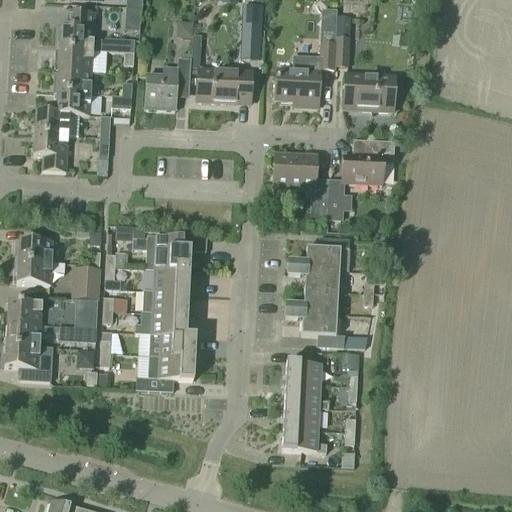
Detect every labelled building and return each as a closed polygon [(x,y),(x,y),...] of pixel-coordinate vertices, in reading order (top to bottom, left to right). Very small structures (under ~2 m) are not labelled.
[(242,10),(239,63),(258,64),(260,11),(242,10)] [(133,58),(133,45),(104,43),(92,47),(92,35),(93,21),(68,20),(68,33),(58,32),(57,55),(91,57),(91,56),(123,57),(123,58),(133,58)] [(334,49),(333,76),(334,76),(335,72),(347,73),(349,43),(348,43),(348,33),(336,32),(336,34),(334,34),(334,49)] [(318,64),(318,75),(333,76),(334,49),(326,48),(320,48),(319,64),(318,64)] [(57,55),(56,77),(90,78),(91,57),(57,55)] [(132,70),(133,58),(123,58),(122,70),(132,70)] [(275,73),(273,104),(299,106),(298,111),(316,112),(318,75),(318,64),(292,62),(291,74),(275,73)] [(160,73),(160,81),(143,81),(142,113),(173,115),(175,84),(187,84),(188,76),(189,76),(190,65),(177,64),(176,74),(160,73)] [(248,108),(249,77),(197,74),(195,106),(248,108)] [(56,77),(55,97),(89,99),(90,78),(56,77)] [(391,116),(393,81),(343,78),(341,113),(391,116)] [(122,88),(121,101),(130,101),(131,88),(122,88)] [(55,97),(54,118),(54,119),(68,120),(77,121),(88,121),(89,99),(55,97)] [(129,114),(130,101),(121,101),(120,113),(129,114)] [(33,117),(32,139),(66,141),(76,141),(77,121),(68,120),(54,119),(54,118),(33,117)] [(99,130),(98,143),(108,143),(109,130),(99,130)] [(66,141),(32,139),(31,161),(41,162),(41,177),(65,178),(66,141)] [(107,163),(108,143),(98,143),(97,163),(107,163)] [(392,168),(393,147),(375,146),(375,161),(341,160),(340,186),(340,187),(340,188),(342,188),(381,190),(381,168),(392,168)] [(327,206),(328,186),(313,185),(314,165),(290,164),(290,162),(272,161),(271,191),(310,193),(308,224),(326,225),(327,206)] [(340,186),(328,186),(327,206),(326,225),(341,226),(342,188),(340,188),(340,187),(340,186)] [(182,242),(146,240),(146,244),(132,244),(131,254),(145,255),(144,274),(152,275),(187,276),(188,254),(181,254),(182,242)] [(347,245),(339,245),(317,243),(316,253),(304,252),(303,275),(337,277),(339,255),(347,255),(347,245)] [(17,244),(17,246),(13,246),(12,258),(16,258),(16,266),(49,268),(51,245),(17,244)] [(90,257),(89,270),(98,271),(99,258),(90,257)] [(105,259),(104,272),(114,273),(114,260),(105,259)] [(285,273),(298,274),(299,266),(286,265),(285,273)] [(11,286),(15,286),(15,288),(48,290),(49,278),(63,278),(63,269),(49,268),(16,266),(16,274),(11,274),(11,286)] [(98,271),(89,270),(88,283),(98,283),(98,271)] [(113,285),(114,273),(104,272),(104,285),(113,285)] [(298,274),(285,273),(285,281),(298,282),(298,274)] [(186,298),(187,276),(152,275),(151,297),(186,298)] [(302,297),(336,299),(337,277),(303,275),(302,297)] [(362,299),(372,300),(372,290),(363,289),(362,299)] [(186,298),(151,297),(142,296),(142,318),(185,320),(186,298)] [(301,318),(335,320),(336,299),(302,297),(301,318)] [(372,300),(362,299),(362,310),(371,310),(372,300)] [(111,316),(112,303),(103,303),(102,316),(111,316)] [(6,307),(5,329),(39,331),(40,308),(6,307)] [(283,316),(296,317),(296,309),(283,308),(283,316)] [(111,316),(102,316),(101,328),(111,329),(111,316)] [(296,317),(283,316),(282,324),(295,325),(296,317)] [(134,331),(134,339),(149,340),(158,341),(158,340),(184,341),(184,340),(185,320),(142,318),(140,318),(140,331),(134,331)] [(342,342),(333,341),(335,320),(301,318),(299,340),(315,341),(315,351),(341,353),(342,342)] [(73,333),(85,334),(95,334),(96,321),(96,320),(74,319),(73,333)] [(39,331),(5,329),(4,350),(38,352),(39,331)] [(94,346),(95,334),(85,334),(85,346),(94,346)] [(193,341),(184,340),(184,341),(158,340),(158,341),(149,340),(148,361),(157,362),(192,363),(193,341)] [(100,346),(100,359),(109,359),(110,346),(100,346)] [(38,352),(4,350),(3,372),(18,373),(17,385),(41,387),(47,387),(49,352),(38,352)] [(108,372),(109,359),(100,359),(99,371),(108,372)] [(157,362),(148,361),(147,383),(191,385),(192,363),(157,362)] [(283,390),(318,392),(319,370),(284,368),(283,390)] [(95,391),(96,377),(86,377),(85,390),(95,391)] [(95,391),(95,393),(107,393),(108,378),(96,377),(95,391)] [(346,392),(346,393),(356,394),(356,381),(346,381),(346,392)] [(344,403),(345,385),(331,384),(331,403),(344,403)] [(318,392),(283,390),(282,412),(317,413),(327,414),(327,407),(317,406),(318,392)] [(281,433),(316,435),(317,413),(282,412),(281,433)] [(344,436),(354,436),(354,424),(344,424),(344,436)] [(324,457),(324,449),(315,449),(316,435),(281,433),(280,455),(324,457)] [(354,436),(344,436),(343,449),(353,450),(354,436)] [(333,449),(332,464),(346,465),(347,450),(333,449)]
